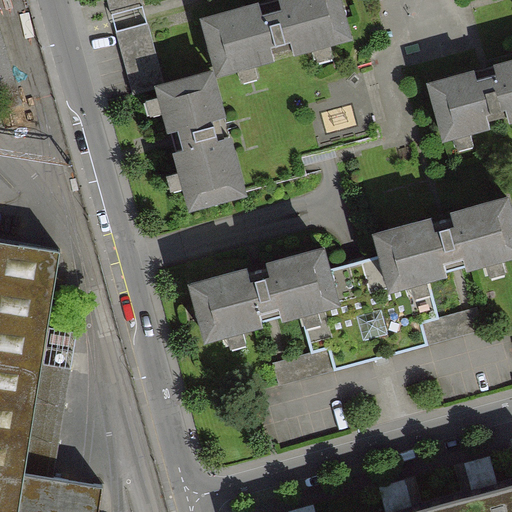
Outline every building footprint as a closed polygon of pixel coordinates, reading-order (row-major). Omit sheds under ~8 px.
[(283,0),(205,21),(219,72),(347,37),(337,0),(283,0)] [(4,24),(0,24),(0,89),(13,87),(4,24)] [(511,64),(431,85),(445,137),(511,119),(511,64)] [(210,77),(160,91),(192,207),(242,193),(210,77)] [(359,261),(369,300),(459,277),(511,263),(511,212),(508,196),(366,233),(353,236),(359,261)] [(74,252),(0,241),(0,511),(107,511),(112,482),(41,472),(74,252)] [(326,270),(320,246),(191,281),(208,345),(269,329),(337,311),(326,270)] [(359,261),(326,270),(337,311),(269,329),(278,363),(261,367),(268,392),(494,334),(486,304),(468,309),(459,277),(369,300),(359,261)] [(510,511),(511,461),(486,468),(449,478),(458,511),(510,511)] [(397,493),(354,504),(356,511),(458,511),(449,478),(397,493)]
